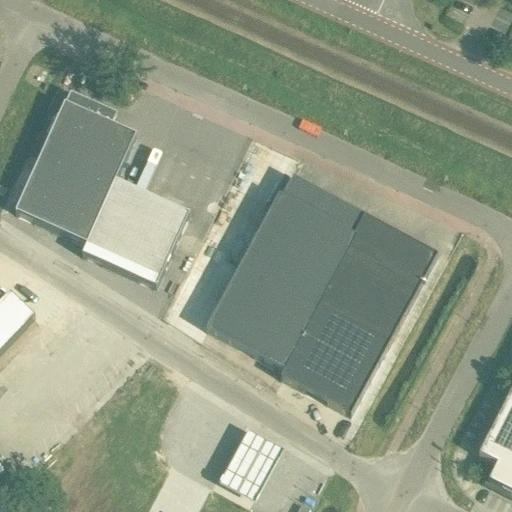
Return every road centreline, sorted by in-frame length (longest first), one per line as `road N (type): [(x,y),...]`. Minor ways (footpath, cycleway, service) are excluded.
road 1 (unclassified): [(36,16),(511,232)]
road 2 (unclassified): [(408,496),(0,243)]
road 3 (unclassified): [(408,496),(511,288)]
road 4 (unclassified): [(511,90),(373,27)]
